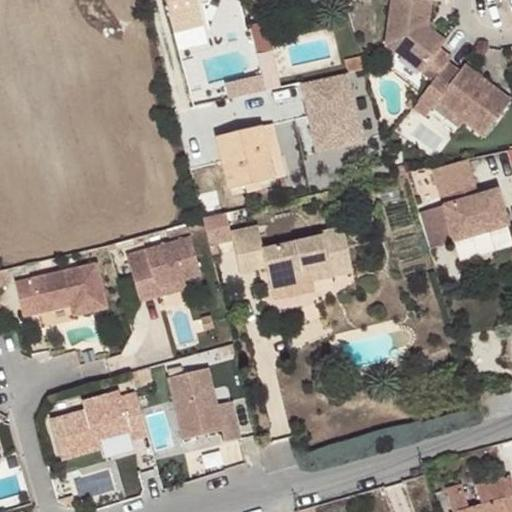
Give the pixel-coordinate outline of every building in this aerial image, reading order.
[(164,0),(173,34),(201,27),(196,8),(208,5),(208,3),(208,1),(208,0),(164,0)] [(448,66),(451,61),(440,52),(446,44),(428,30),(432,4),(409,0),(392,0),(385,47),(432,85),(448,66)] [(272,47),(268,19),(251,21),(255,49),(272,47)] [(224,83),(227,100),(279,88),(271,52),(256,55),(260,76),(224,83)] [(432,85),(418,103),(430,113),(432,111),(437,105),(462,126),(482,141),(510,106),(464,69),(459,75),(448,66),(432,85)] [(209,68),(187,75),(194,99),(216,92),(209,68)] [(347,74),(301,84),(315,154),(362,144),(347,74)] [(432,111),(457,131),(462,126),(437,105),(432,111)] [(271,125),(259,128),(271,180),(285,177),(271,125)] [(271,180),(259,128),(216,137),(229,189),(271,180)] [(431,171),(438,196),(474,185),(467,160),(431,171)] [(453,246),(508,232),(497,194),(442,207),(453,246)] [(262,233),(235,240),(245,278),(267,273),(271,291),(297,286),(295,280),(309,277),(311,283),(352,274),(342,230),(322,235),(322,240),(266,251),(262,233)] [(188,238),(123,255),(135,300),(155,295),(152,288),(180,281),(197,277),(188,238)] [(83,311),(106,306),(95,261),(13,280),(21,314),(81,301),(83,311)] [(180,281),(152,288),(155,295),(181,289),(180,281)] [(206,366),(165,376),(179,440),(220,430),(222,441),(228,440),(240,436),(233,398),(215,402),(206,366)] [(148,435),(135,392),(119,395),(117,387),(76,399),(79,409),(46,418),(58,459),(89,451),(86,439),(97,437),(128,428),(131,439),(148,435)] [(100,448),(97,437),(86,439),(89,451),(100,448)] [(508,511),(505,501),(511,499),(511,487),(509,477),(476,486),(481,507),(467,510),(461,487),(446,492),(450,511),(508,511)]
